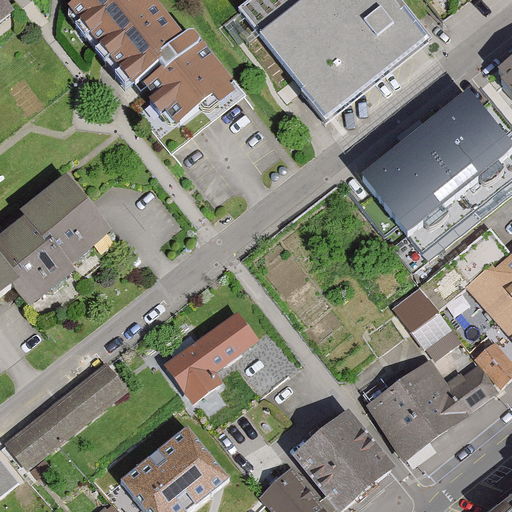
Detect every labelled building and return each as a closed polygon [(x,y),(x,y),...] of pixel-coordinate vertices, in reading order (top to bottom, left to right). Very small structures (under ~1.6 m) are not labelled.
[(147,0),(76,0),(64,10),(126,87),(134,80),(171,126),(196,106),(202,114),(225,96),(232,91),(183,29),(175,35),(147,0)] [(252,0),(237,12),(318,116),(416,40),(385,0),(252,0)] [(0,5),(0,33),(14,23),(0,5)] [(511,67),(497,80),(511,98),(511,67)] [(425,255),(511,184),(511,158),(466,101),(364,182),(425,255)] [(0,303),(12,295),(29,318),(76,282),(71,276),(113,244),(69,186),(20,223),(23,228),(0,245),(0,303)] [(511,235),(511,237),(511,257),(469,291),(511,343),(511,235)] [(411,338),(436,318),(380,248),(348,274),(387,322),(394,317),(411,338)] [(235,316),(164,367),(192,405),(220,384),(214,375),(256,345),(235,316)] [(511,367),(494,346),(475,361),(500,392),(511,382),(511,367)] [(403,463),(496,397),(474,366),(445,386),(429,363),(364,409),(403,463)] [(106,370),(5,449),(27,476),(128,396),(106,370)] [(344,414),(294,455),(339,509),(389,468),(344,414)] [(187,433),(125,484),(148,511),(186,511),(226,479),(187,433)] [(0,466),(0,498),(16,486),(0,466)] [(321,511),(289,473),(259,498),(270,511),(321,511)] [(511,511),(511,489),(484,511),(511,511)]
